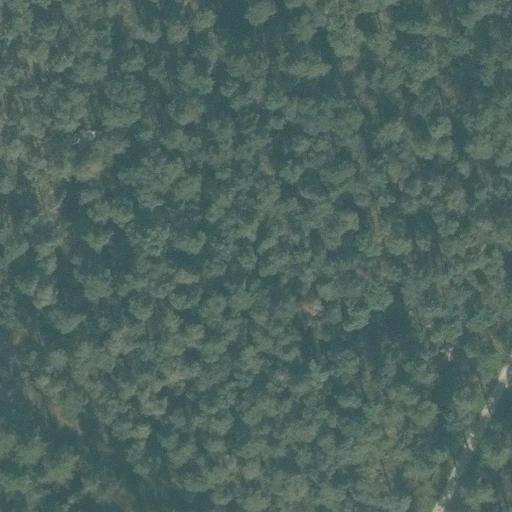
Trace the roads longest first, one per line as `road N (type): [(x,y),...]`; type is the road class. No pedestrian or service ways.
road 1 (track): [(0,371),(230,511)]
road 2 (track): [(435,511),(511,359)]
